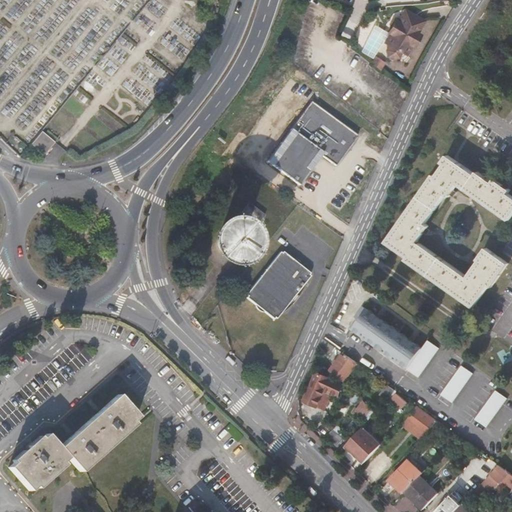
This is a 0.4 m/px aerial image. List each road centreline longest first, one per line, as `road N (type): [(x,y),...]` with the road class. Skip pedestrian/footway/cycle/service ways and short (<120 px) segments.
road 1 (unclassified): [(264,423),(289,390),(428,79),(474,0)]
road 2 (secondary): [(250,0),(228,52),(165,135),(136,160),(74,189)]
road 3 (tertiary): [(179,332),(164,307),(152,241),(165,183),(197,122)]
road 4 (secondary): [(197,122),(227,82),(265,0)]
road 5 (secondary): [(123,239),(155,170),(197,122)]
road 6 (tertiary): [(264,423),(356,511)]
